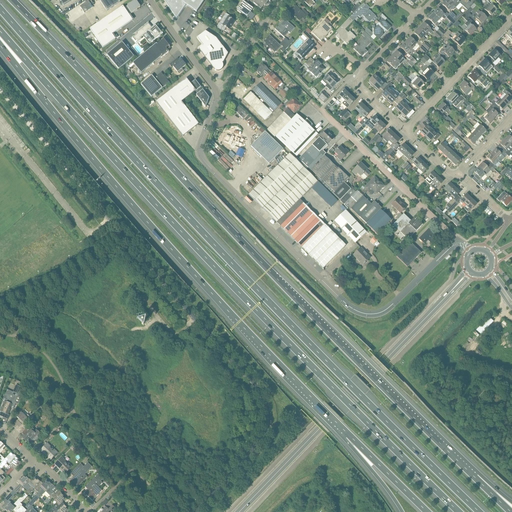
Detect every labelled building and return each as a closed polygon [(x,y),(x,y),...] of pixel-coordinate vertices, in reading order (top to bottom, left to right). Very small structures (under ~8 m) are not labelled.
[(124,8),(123,6),(90,29),(103,48),(115,39),(112,34),(132,20),(129,15),(138,10),(137,9),(140,7),(139,6),(140,5),(138,2),(137,3),(136,0),(127,6),(124,8)] [(99,0),(107,11),(120,2),(118,0),(99,0)] [(163,0),(167,5),(177,19),(186,5),(197,12),(204,0),(163,0)] [(256,0),(253,3),(258,7),(257,8),(258,8),(260,10),(264,5),(265,6),(268,3),(265,0),(256,0)] [(456,8),(447,0),(446,0),(442,5),(449,12),(452,9),(451,8),(453,6),(455,8),(456,8)] [(457,0),(447,0),(456,8),(460,3),(467,10),(470,7),(467,4),(462,0),(461,0),(460,2),(458,1),(457,0)] [(92,8),(88,1),(80,7),(84,13),(92,8)] [(244,1),(238,9),(247,17),(247,16),(252,20),(255,16),(250,12),(253,9),(244,1)] [(489,2),(483,8),(491,16),(497,10),(491,5),(489,2)] [(349,17),(350,18),(352,20),(353,21),(358,16),(360,18),(362,15),(370,23),(372,20),(374,22),(377,19),(375,17),(376,17),(368,9),(370,8),(366,5),(361,10),(359,8),(353,14),(349,17)] [(350,11),(353,14),(359,8),(356,5),(350,11)] [(296,6),(290,12),(299,20),(302,18),(304,20),(309,16),(313,21),(316,18),(312,14),(311,13),(309,15),(304,10),(303,9),(301,11),(296,6)] [(464,14),(469,18),(471,15),(469,13),(473,10),(470,8),(464,14)] [(438,9),(433,14),(439,20),(442,17),(444,20),(446,17),(444,15),(438,9)] [(479,15),(475,19),(481,24),(486,18),(478,10),(476,13),(479,15)] [(223,26),(220,30),(223,32),(226,28),(229,29),(234,21),(229,17),(229,16),(225,13),(219,23),(223,26)] [(437,22),(439,20),(433,14),(428,19),(434,25),(437,27),(439,25),(437,22)] [(342,25),(337,30),(339,33),(335,36),(339,40),(339,39),(341,38),(343,39),(342,40),(346,44),(347,45),(351,40),(352,41),(356,37),(350,31),(348,33),(345,30),(353,21),(352,20),(350,18),(342,25)] [(282,21),(283,22),(280,24),(275,29),(281,35),(284,37),(288,32),(290,33),(295,28),(284,19),(282,21)] [(391,27),(382,19),(377,25),(378,26),(375,28),(374,29),(374,35),(378,39),(379,39),(383,35),(383,34),(382,33),(385,29),(387,31),(391,27)] [(326,37),(333,29),(331,27),(330,26),(330,27),(324,21),(312,33),(321,41),(319,40),(324,35),(326,36),(325,36),(326,37)] [(162,33),(155,25),(152,28),(148,23),(149,23),(148,22),(136,33),(137,33),(135,35),(132,38),(137,43),(142,39),(141,38),(146,33),(153,41),(152,42),(160,35),(162,34),(163,33),(162,33)] [(470,36),(476,30),(467,22),(465,24),(467,27),(464,30),(470,36)] [(424,23),(419,28),(426,35),(428,32),(431,34),(433,32),(430,30),(424,23)] [(426,35),(419,28),(414,33),(421,40),(423,42),(426,40),(423,37),(426,35)] [(364,32),(370,37),(373,35),(373,34),(367,29),(364,32)] [(305,30),(303,32),(302,33),(309,40),(297,53),(299,55),(297,58),(300,61),(306,55),(308,52),(309,53),(315,46),(314,45),(317,42),(309,34),(305,30)] [(443,36),(448,40),(450,38),(448,36),(451,33),(448,30),(443,36)] [(222,63),(223,63),(228,54),(223,47),(216,38),(205,31),(197,38),(202,45),(201,46),(202,47),(199,49),(199,48),(198,49),(198,50),(199,49),(200,50),(214,69),(214,70),(215,70),(216,71),(217,71),(218,71),(219,71),(220,71),(221,70),(222,69),(222,68),(223,68),(223,67),(223,66),(223,65),(223,64),(222,64),(222,63)] [(364,32),(362,34),(365,37),(353,49),(362,57),(367,51),(365,49),(373,40),(370,37),(364,32)] [(456,37),(453,40),(460,46),(466,40),(460,35),(457,33),(455,35),(456,37)] [(265,40),(264,42),(266,44),(264,46),(268,50),(270,48),(275,52),(280,46),(275,41),(275,42),(274,40),(269,36),(266,39),(265,40)] [(289,47),(294,41),(291,38),(288,41),(286,38),(283,41),(289,47)] [(410,38),(405,43),(412,49),(417,44),(410,38)] [(169,47),(169,46),(163,39),(157,45),(156,44),(133,63),(141,74),(161,57),(161,58),(169,52),(169,51),(168,52),(166,49),(169,46),(169,47)] [(283,53),(289,47),(283,41),(280,44),(283,47),(280,50),(283,53)] [(119,70),(134,57),(122,42),(107,55),(119,70)] [(412,49),(405,43),(401,48),(407,54),(412,49)] [(443,52),(449,58),(454,52),(449,47),(446,49),(444,48),(441,50),(443,52)] [(494,50),(489,56),(491,58),(489,60),(493,63),(495,66),(500,60),(503,58),(494,50)] [(397,52),(392,57),(398,63),(400,65),(403,62),(405,60),(402,58),(403,58),(397,52)] [(435,59),(432,62),(439,68),(444,62),(439,57),(436,55),(434,57),(435,59)] [(395,65),(398,63),(392,57),(387,62),(393,68),(395,70),(398,68),(395,65)] [(183,70),(182,68),(186,65),(181,60),(180,61),(178,58),(170,65),(172,68),(173,67),(179,74),(183,70)] [(321,65),(319,63),(316,60),(314,62),(310,58),(305,64),(309,68),(307,70),(316,78),(324,70),(320,66),(321,65)] [(480,65),(479,66),(484,71),(486,73),(492,67),(490,65),(485,60),(482,63),(482,62),(479,65),(480,65)] [(260,69),(257,73),(261,77),(264,73),(267,76),(264,79),(275,89),(278,86),(277,84),(280,81),(271,72),(269,74),(266,71),(268,70),(262,64),(258,67),(260,69)] [(428,68),(425,66),(418,73),(421,76),(421,75),(427,80),(434,73),(428,68)] [(489,82),(487,80),(480,74),(478,76),(474,71),(468,77),(474,83),(477,80),(485,87),(489,82)] [(141,84),(151,97),(169,82),(161,73),(154,78),(152,75),(141,84)] [(329,73),(322,81),(326,85),(325,86),(330,91),(339,82),(333,76),(332,76),(332,75),(329,73)] [(371,84),(373,86),(379,80),(375,75),(369,82),(368,83),(371,85),(371,84)] [(402,81),(408,86),(411,83),(405,78),(402,81)] [(199,89),(201,87),(195,80),(190,84),(186,79),(156,103),(183,137),(198,125),(181,102),(196,91),(197,94),(196,95),(205,107),(207,104),(208,103),(207,102),(209,98),(203,90),(201,91),(199,89)] [(418,79),(412,85),(418,90),(424,84),(418,79)] [(379,80),(373,86),(376,88),(375,89),(377,91),(378,90),(378,91),(380,88),(382,90),(387,85),(385,83),(384,84),(379,80)] [(466,96),(474,87),(469,83),(467,85),(464,81),(459,87),(461,89),(460,89),(466,96)] [(281,104),(260,83),(253,90),(274,111),(281,104)] [(383,95),(382,96),(384,98),(385,97),(387,99),(395,91),(391,86),(392,85),(390,83),(387,85),(382,90),(385,93),(382,95),(383,95)] [(287,96),(287,94),(282,89),(278,93),(284,99),(287,96)] [(342,104),(350,95),(345,90),(339,96),(337,99),(342,104)] [(395,91),(387,99),(389,101),(389,102),(391,104),(392,104),(394,102),(396,104),(404,95),(402,93),(400,94),(396,90),(395,91)] [(502,92),(504,94),(500,98),(507,105),(509,103),(509,104),(511,101),(511,100),(509,98),(511,96),(504,90),(502,92)] [(324,103),(329,98),(323,91),(317,97),(324,103)] [(251,92),(244,99),(265,120),(272,113),(251,92)] [(453,93),(447,99),(455,107),(461,101),(458,98),(453,93)] [(355,100),(350,95),(342,104),(347,108),(350,106),(355,100)] [(396,108),(396,109),(398,111),(399,111),(401,112),(407,106),(409,103),(405,99),(406,97),(404,95),(396,104),(398,106),(396,108)] [(418,98),(419,97),(417,95),(414,99),(422,107),(424,104),(418,98)] [(491,103),(492,104),(498,110),(500,107),(502,110),(502,109),(503,110),(505,108),(504,107),(507,105),(500,98),(495,103),(493,101),(491,103)] [(287,109),(284,113),(291,120),(295,116),(293,115),(290,112),(292,110),(294,112),(296,110),(297,110),(298,109),(299,107),(301,105),(294,99),(287,106),(289,107),(287,109)] [(360,114),(366,108),(361,103),(355,109),(360,114)] [(307,104),(305,106),(315,114),(316,112),(307,104)] [(448,108),(443,104),(437,109),(442,114),(445,112),(447,114),(450,111),(448,109),(448,108)] [(486,111),(488,114),(493,119),(495,117),(496,117),(498,115),(498,114),(496,112),(498,110),(492,104),(486,111)] [(407,106),(401,112),(403,115),(402,115),(405,118),(405,117),(406,117),(409,119),(415,112),(410,108),(409,109),(407,106)] [(366,108),(360,114),(363,117),(360,119),(362,121),(370,112),(366,108)] [(338,112),(335,115),(340,120),(343,117),(348,112),(345,109),(340,114),(338,112)] [(291,120),(284,113),(267,130),(275,137),(291,120)] [(286,146),(307,125),(297,114),(276,136),(286,146)] [(493,119),(488,114),(484,119),(482,117),(480,119),(484,123),(487,121),(489,123),(490,124),(492,122),(491,121),(493,119)] [(367,121),(364,124),(366,126),(367,125),(372,130),(374,128),(380,121),(375,116),(372,120),(370,118),(367,121)] [(444,120),(453,129),(455,126),(450,122),(451,121),(447,116),(444,120)] [(380,121),(374,128),(379,133),(385,126),(380,121)] [(424,122),(420,126),(423,130),(421,132),(421,133),(425,137),(432,130),(434,128),(429,124),(429,125),(425,121),(424,122)] [(307,125),(286,146),(297,156),(318,135),(307,125)] [(480,126),(476,130),(482,136),(486,131),(480,126)] [(333,139),(330,136),(330,134),(326,130),(299,159),(310,170),(324,156),(326,154),(323,151),(334,138),(333,139)] [(389,141),(394,135),(389,130),(384,136),(389,141)] [(432,130),(425,137),(430,141),(431,141),(433,139),(435,141),(440,136),(438,133),(437,134),(432,130)] [(476,130),(472,135),(477,140),(482,136),(476,130)] [(265,132),(251,146),(269,164),(283,150),(265,132)] [(369,147),(374,142),(379,137),(377,134),(369,143),(364,138),(362,140),(369,147)] [(226,135),(224,141),(231,144),(231,145),(237,148),(240,139),(233,136),(233,137),(226,135)] [(394,135),(389,141),(392,144),(390,147),(391,148),(386,153),(389,156),(394,150),(399,145),(396,143),(399,140),(394,135)] [(477,140),(472,135),(467,139),(473,145),(477,140)] [(501,149),(507,155),(509,157),(511,154),(509,152),(511,149),(511,146),(511,147),(510,145),(505,140),(503,142),(502,142),(500,144),(501,145),(500,145),(503,147),(501,149)] [(437,149),(442,153),(447,147),(443,143),(437,149)] [(394,150),(389,156),(392,158),(397,153),(400,157),(403,154),(403,155),(409,149),(404,144),(396,152),(394,150)] [(449,145),(447,147),(442,153),(446,157),(452,152),(454,149),(449,145)] [(340,146),(335,152),(338,156),(337,158),(340,161),(348,153),(344,150),(340,146)] [(244,151),(239,149),(236,156),(241,158),(244,151)] [(414,154),(409,149),(403,155),(408,160),(414,154)] [(494,152),(492,154),(499,161),(500,162),(507,155),(501,149),(499,151),(496,149),(495,149),(493,151),(494,152)] [(223,161),(229,157),(222,150),(217,154),(223,161)] [(456,156),(452,152),(446,157),(451,162),(456,156)] [(303,168),(289,154),(248,195),(263,209),(303,168)] [(495,166),(499,161),(492,154),(490,156),(489,155),(487,158),(487,159),(490,161),(487,163),(494,169),(496,167),(495,166)] [(337,168),(324,156),(310,170),(323,183),(324,182),(337,168)] [(461,160),(456,156),(451,162),(455,166),(461,160)] [(234,168),(236,165),(230,158),(228,161),(222,166),(231,176),(237,171),(234,168)] [(413,164),(415,167),(413,169),(415,171),(418,169),(423,163),(418,158),(413,164)] [(494,169),(487,163),(485,165),(483,163),(482,162),(480,165),(481,165),(479,168),(485,174),(486,175),(490,171),(492,172),(494,169)] [(357,173),(361,176),(364,179),(370,173),(366,170),(367,170),(360,163),(352,172),(356,175),(357,173)] [(423,163),(418,169),(423,173),(428,168),(423,163)] [(317,182),(318,182),(303,168),(263,209),(277,223),(311,188),(317,182)] [(338,168),(337,168),(324,182),(335,193),(344,183),(349,178),(338,168)] [(485,174),(479,168),(476,170),(476,169),(473,171),(474,172),(476,175),(474,177),(479,181),(485,174)] [(433,172),(425,180),(430,185),(438,177),(433,172)] [(430,185),(432,187),(433,186),(436,189),(443,181),(438,177),(430,185)] [(384,186),(381,183),(375,178),(372,181),(371,180),(364,188),(368,191),(371,188),(376,194),(384,186)] [(499,181),(496,184),(493,187),(496,190),(497,188),(502,184),(499,181)] [(317,182),(311,188),(327,204),(334,197),(321,185),(318,182),(317,182)] [(335,193),(333,194),(344,205),(345,203),(357,191),(351,186),(350,188),(344,183),(335,193)] [(449,193),(455,188),(450,183),(444,189),(449,193)] [(455,188),(449,193),(447,196),(449,198),(451,196),(454,198),(460,192),(455,188)] [(504,192),(497,199),(500,202),(501,201),(506,206),(511,200),(504,192)] [(463,203),(466,206),(471,199),(466,195),(460,201),(461,201),(460,202),(462,204),(463,203)] [(371,204),(363,196),(357,203),(354,200),(348,207),(366,224),(380,210),(382,208),(374,201),(371,204)] [(400,213),(401,212),(406,207),(397,199),(391,205),(400,213)] [(449,208),(451,206),(455,202),(453,199),(449,203),(446,206),(447,206),(449,208)] [(471,199),(466,206),(463,208),(468,213),(476,204),(471,199)] [(458,204),(455,202),(451,206),(449,208),(448,210),(450,212),(458,204)] [(280,226),(287,233),(309,212),(302,205),(280,226)] [(448,223),(451,220),(436,207),(434,210),(448,223)] [(380,210),(366,224),(377,235),(391,220),(380,210)] [(366,233),(347,212),(346,211),(334,221),(355,243),(366,233)] [(287,233),(294,241),(316,219),(309,212),(287,233)] [(467,213),(460,220),(463,223),(470,215),(467,213)] [(393,225),(398,230),(408,240),(422,225),(417,220),(418,219),(415,217),(411,221),(403,214),(393,225)] [(294,241),(302,248),(323,226),(316,219),(294,241)] [(330,233),(323,226),(302,248),(308,254),(330,233)] [(428,229),(419,239),(424,244),(428,241),(430,238),(433,241),(437,237),(428,229)] [(330,233),(308,254),(315,262),(337,240),(330,233)] [(315,262),(323,269),(344,247),(337,240),(315,262)] [(421,253),(410,242),(396,256),(407,267),(421,253)] [(361,248),(353,255),(362,265),(370,258),(361,248)] [(488,318),(483,324),(487,328),(492,322),(488,318)] [(0,411),(1,412),(0,413),(0,415),(3,417),(2,417),(3,417),(7,419),(8,419),(7,419),(9,415),(8,414),(11,408),(12,405),(14,407),(16,404),(16,402),(19,403),(22,396),(25,389),(21,387),(20,386),(16,394),(13,392),(7,389),(5,394),(2,400),(4,401),(0,411)] [(19,419),(15,423),(17,425),(15,428),(19,432),(32,419),(27,414),(25,417),(21,412),(17,417),(19,419)] [(31,424),(22,433),(25,436),(22,438),(27,442),(28,441),(32,444),(41,435),(38,431),(36,433),(35,433),(35,434),(33,432),(34,430),(33,428),(34,427),(31,424)] [(47,443),(40,450),(43,453),(51,460),(57,453),(54,449),(53,450),(49,447),(50,446),(47,443)] [(0,463),(0,468),(1,469),(7,463),(6,462),(7,462),(12,466),(11,467),(13,470),(14,469),(16,467),(21,462),(18,460),(19,459),(16,457),(13,455),(14,455),(14,454),(13,455),(11,453),(8,456),(5,459),(2,462),(0,463)] [(64,460),(61,457),(55,464),(57,467),(58,467),(65,474),(72,467),(68,463),(67,464),(64,461),(64,460)] [(75,475),(74,477),(71,480),(78,487),(84,480),(82,477),(92,467),(88,462),(84,467),(80,463),(72,472),(75,475)] [(87,486),(85,487),(88,490),(89,489),(90,491),(86,495),(92,501),(99,493),(102,490),(98,487),(102,483),(101,481),(102,480),(102,478),(98,474),(94,478),(91,481),(87,486)] [(22,486),(27,490),(30,487),(28,485),(31,482),(31,481),(29,479),(27,476),(26,477),(24,475),(17,482),(19,484),(13,490),(16,494),(22,487),(22,486)] [(35,477),(31,481),(31,482),(28,485),(30,487),(27,490),(24,493),(27,496),(33,490),(33,489),(34,489),(38,493),(42,490),(39,487),(42,484),(40,482),(41,481),(38,479),(35,477)] [(45,491),(50,495),(53,492),(57,488),(54,486),(54,487),(51,484),(52,484),(49,481),(49,482),(46,480),(43,483),(42,484),(39,487),(42,490),(38,493),(36,496),(39,498),(45,492),(45,491)] [(43,503),(46,505),(52,499),(53,498),(57,502),(56,503),(59,506),(62,503),(63,502),(66,498),(63,496),(64,495),(61,493),(59,491),(57,488),(50,495),(45,500),(45,501),(44,502),(43,502),(43,503)] [(5,504),(2,507),(4,509),(4,510),(6,511),(7,511),(11,511),(13,510),(14,509),(17,506),(14,504),(13,505),(9,500),(9,499),(10,500),(14,496),(11,493),(5,499),(4,500),(3,501),(5,504)] [(17,506),(14,509),(13,510),(15,511),(24,511),(25,511),(28,509),(25,506),(25,507),(20,503),(21,502),(27,496),(24,493),(14,504),(17,506)] [(38,511),(40,511),(41,510),(38,508),(37,509),(36,510),(32,505),(32,504),(33,505),(39,498),(36,496),(32,500),(26,506),(28,509),(25,511),(24,511),(38,511)] [(66,511),(69,510),(67,507),(64,504),(64,505),(62,503),(59,506),(56,503),(47,511),(66,511)]
